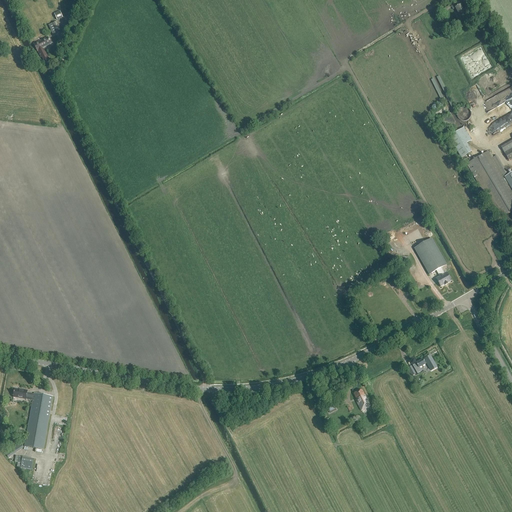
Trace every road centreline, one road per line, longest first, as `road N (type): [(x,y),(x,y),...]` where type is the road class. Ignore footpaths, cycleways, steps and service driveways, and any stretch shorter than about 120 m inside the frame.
road 1 (tertiary): [(0,355),(173,386),(264,386),(345,363),(465,298)]
road 2 (track): [(69,40),(54,78),(205,386)]
